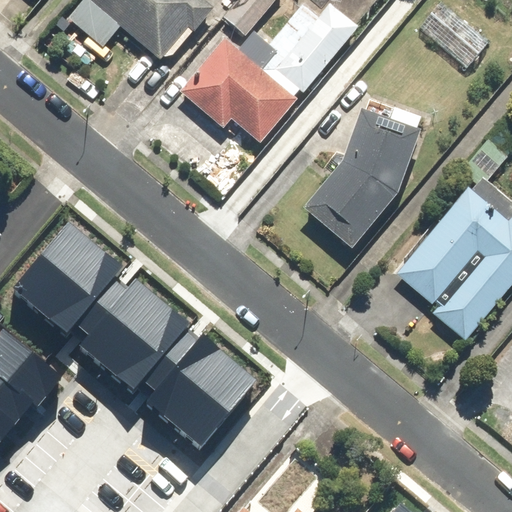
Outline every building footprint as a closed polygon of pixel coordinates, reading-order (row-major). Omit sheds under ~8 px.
[(85,0),(81,5),(156,66),(181,35),(186,38),(205,14),(187,0),(85,0)] [(243,0),(228,18),(249,36),(279,0),(243,0)] [(484,47),(438,9),(417,34),(463,72),(484,47)] [(269,74),(297,97),(351,35),(323,12),(269,74)] [(288,107),(218,47),(181,90),(183,91),(177,97),(216,134),(224,126),(252,150),(288,107)] [(295,219),(343,257),(387,203),(408,142),(351,123),(334,171),(295,219)] [(424,315),(461,346),(511,286),(511,216),(510,215),(499,228),(462,198),(393,281),(429,310),(424,315)] [(80,224),(20,293),(202,451),(262,382),(80,224)] [(1,332),(0,333),(0,438),(34,394),(42,400),(60,377),(1,332)]
